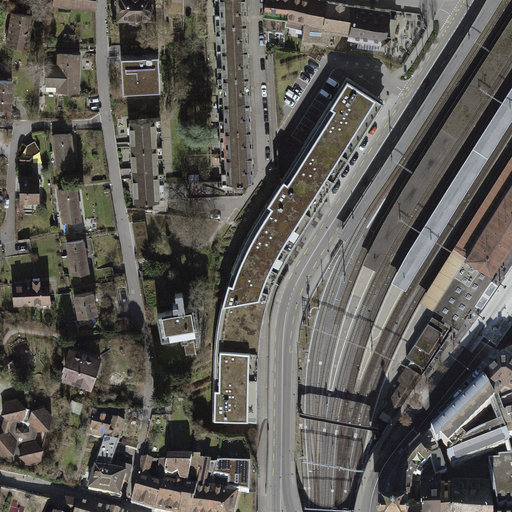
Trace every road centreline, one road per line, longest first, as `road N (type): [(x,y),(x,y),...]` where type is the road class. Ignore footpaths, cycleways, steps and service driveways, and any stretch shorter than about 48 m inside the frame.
road 1 (secondary): [(284,511),(288,306),(308,258),(459,18)]
road 2 (residential): [(102,0),(108,123),(151,402),(125,511)]
road 3 (residential): [(244,205),(266,175),(258,0)]
